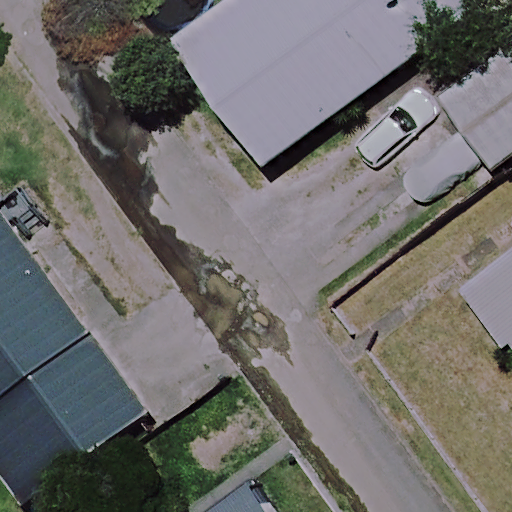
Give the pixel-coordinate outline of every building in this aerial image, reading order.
[(479,17),(466,0),(244,0),(181,48),(273,171),(479,17)] [(511,162),(511,75),(455,114),(495,173),(511,162)] [(160,414),(0,193),(0,474),(27,511),(160,414)] [(511,253),(468,287),(511,346),(511,253)] [(273,511),(262,496),(240,511),(273,511)]
